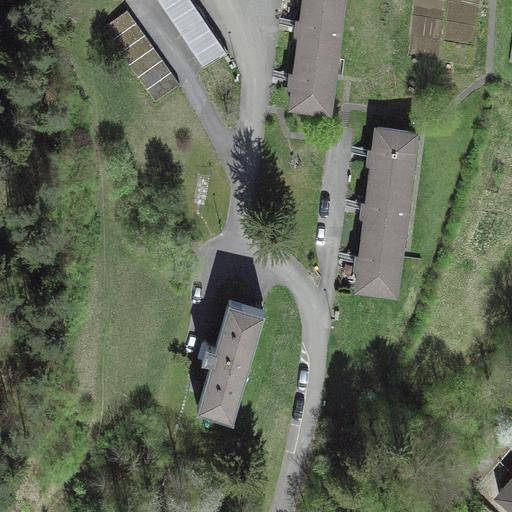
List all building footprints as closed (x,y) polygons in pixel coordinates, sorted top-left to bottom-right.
[(228,51),(193,0),(173,0),(163,8),(203,68),(228,51)] [(304,0),(291,106),(329,111),(342,0),(304,0)] [(179,83),(127,9),(103,26),(155,100),(179,83)] [(357,287),(395,292),(415,131),(377,126),(357,287)] [(211,360),(197,408),(233,418),(265,308),(229,297),(214,347),(205,344),(201,358),(211,360)] [(511,477),(499,493),(511,504),(511,477)]
